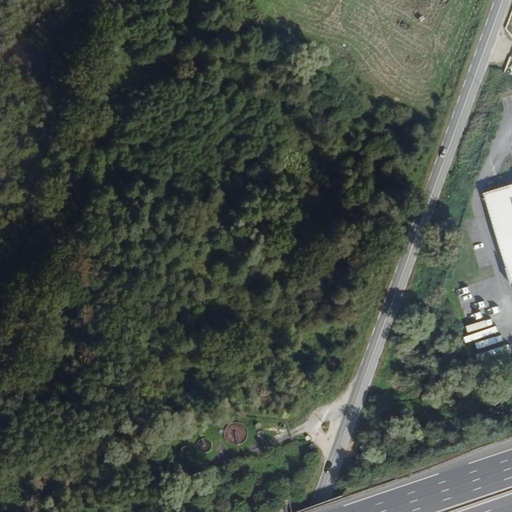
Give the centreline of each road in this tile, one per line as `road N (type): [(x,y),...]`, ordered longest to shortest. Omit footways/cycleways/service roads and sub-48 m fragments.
road 1 (primary): [(316,511),(504,0)]
road 2 (residential): [(511,135),(494,139),(466,197),(492,299),(505,334),(511,334)]
road 3 (motorway): [(511,467),(379,511)]
